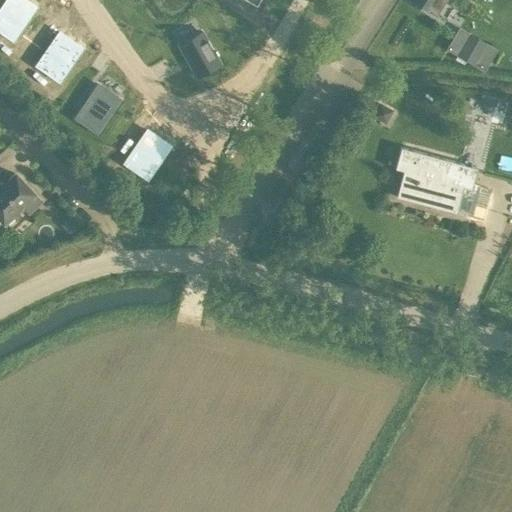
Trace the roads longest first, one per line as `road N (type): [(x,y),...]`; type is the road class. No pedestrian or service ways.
road 1 (unclassified): [(129,262),(216,265),(511,346)]
road 2 (residential): [(84,0),(170,104),(214,112),(304,0)]
road 3 (residential): [(115,263),(108,224),(0,110)]
road 4 (residential): [(0,307),(50,281),(115,263)]
